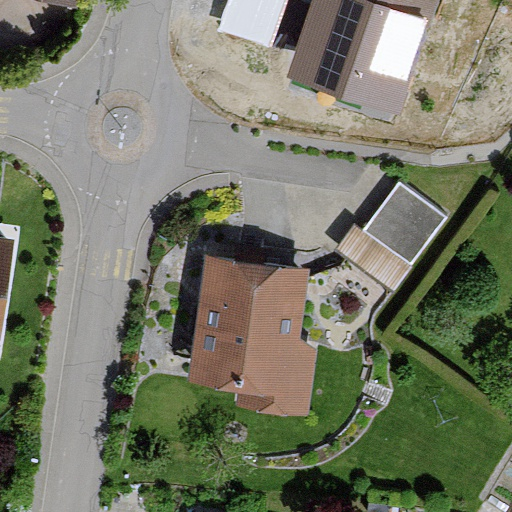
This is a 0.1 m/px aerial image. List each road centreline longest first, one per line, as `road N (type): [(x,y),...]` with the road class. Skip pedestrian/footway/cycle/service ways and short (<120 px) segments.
road 1 (residential): [(69,511),(118,187)]
road 2 (residential): [(118,187),(148,182),(173,162),(184,133),(173,92),(137,69)]
